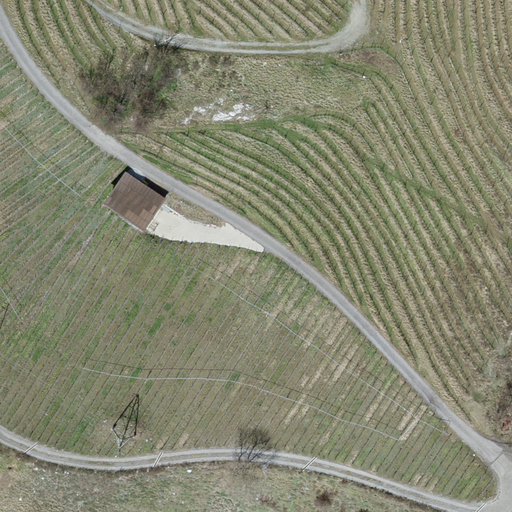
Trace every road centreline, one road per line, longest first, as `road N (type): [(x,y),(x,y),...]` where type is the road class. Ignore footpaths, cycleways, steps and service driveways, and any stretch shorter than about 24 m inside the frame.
road 1 (track): [(499,510),(509,486),(495,457),(326,285),(259,234),(50,110),(0,21)]
road 2 (track): [(478,511),(314,463),(45,456),(0,437)]
road 3 (track): [(354,0),(358,17),(342,44),(292,53),(186,50),(130,31),(82,0)]
